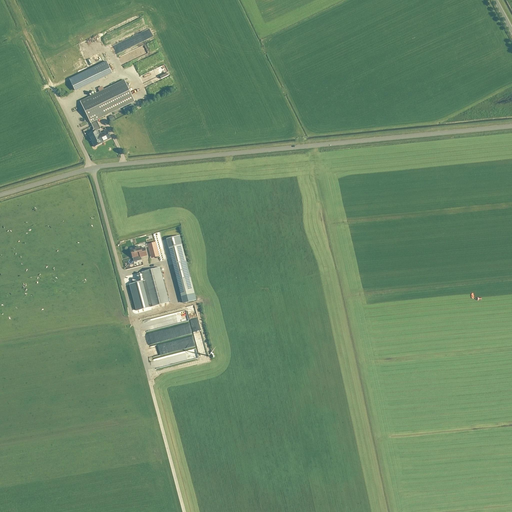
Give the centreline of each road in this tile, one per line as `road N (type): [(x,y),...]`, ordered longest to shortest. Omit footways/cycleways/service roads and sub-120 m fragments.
road 1 (tertiary): [(511,127),(92,169)]
road 2 (unclassified): [(149,381),(92,169)]
road 3 (track): [(9,0),(92,169)]
road 4 (track): [(184,511),(149,381)]
